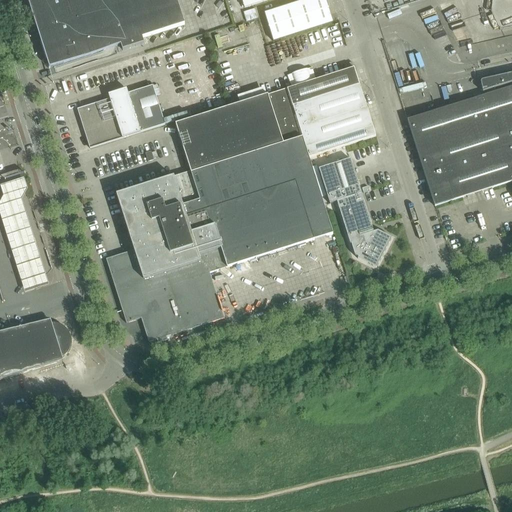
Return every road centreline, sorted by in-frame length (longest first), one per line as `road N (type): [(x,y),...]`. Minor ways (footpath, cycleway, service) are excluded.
road 1 (tertiary): [(124,358),(96,319),(0,18)]
road 2 (tertiary): [(438,282),(172,361),(124,358)]
road 3 (unclassified): [(438,282),(348,0)]
road 4 (unclassified): [(124,358),(94,389),(55,388),(0,404)]
